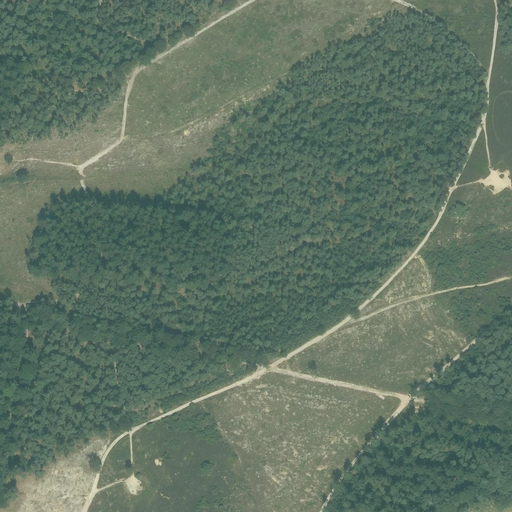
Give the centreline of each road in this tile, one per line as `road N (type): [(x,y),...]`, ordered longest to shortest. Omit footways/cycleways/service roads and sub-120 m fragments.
road 1 (track): [(131,430),(337,327)]
road 2 (track): [(337,327),(410,299),(511,277)]
road 3 (track): [(321,511),(352,462),(409,398)]
road 4 (track): [(269,367),(409,398)]
road 5 (track): [(409,398),(511,310)]
road 6 (track): [(0,69),(83,92),(127,77)]
